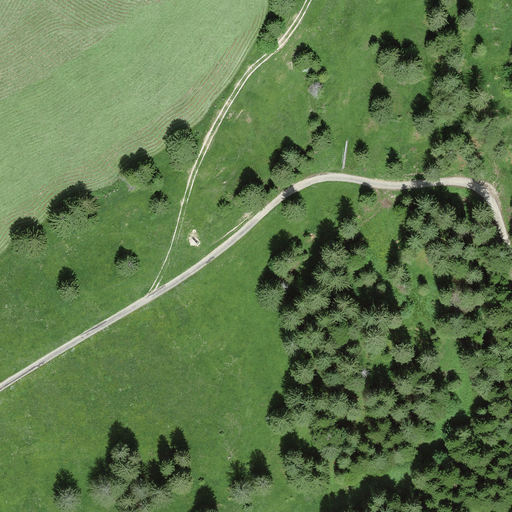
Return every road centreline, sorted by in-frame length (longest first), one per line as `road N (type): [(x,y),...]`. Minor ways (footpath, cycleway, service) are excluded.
road 1 (track): [(0,386),(173,283),(286,193),(322,178),(476,185),(495,210),(511,262)]
road 2 (track): [(148,298),(216,124),(308,0)]
